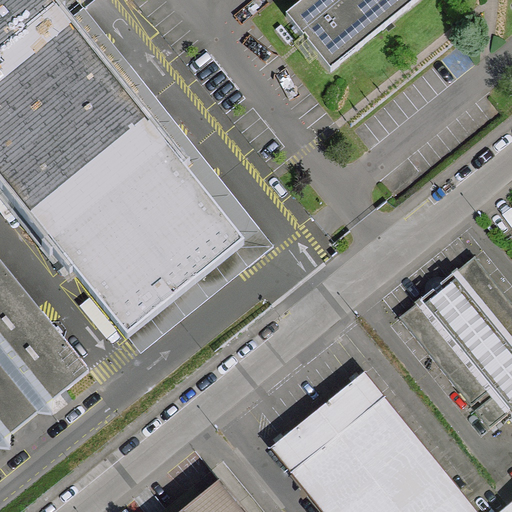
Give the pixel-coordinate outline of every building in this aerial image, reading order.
[(264,234),(77,0),(0,0),(0,193),(122,347),(264,234)] [(312,0),(288,19),(332,73),(421,0),(312,0)] [(0,443),(90,371),(0,259),(0,443)] [(511,306),(475,261),(399,323),(494,438),(511,422),(511,306)] [(480,511),(367,371),(272,446),(325,511),(511,511),(511,501),(498,511),(480,511)] [(247,511),(219,477),(176,511),(247,511)]
